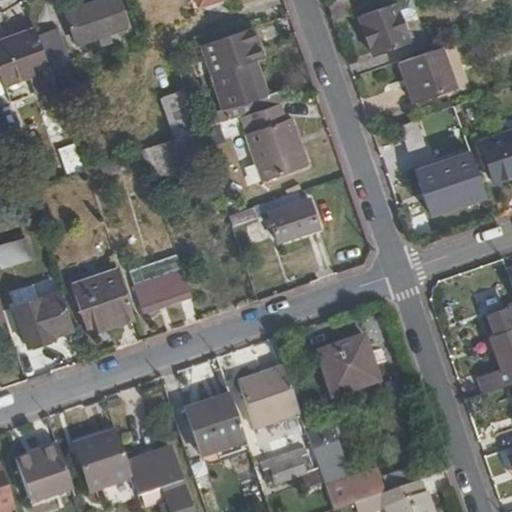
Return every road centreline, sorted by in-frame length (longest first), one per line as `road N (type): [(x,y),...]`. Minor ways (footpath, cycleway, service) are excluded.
road 1 (residential): [(0,411),(399,273)]
road 2 (residential): [(399,273),(306,0)]
road 3 (residential): [(481,511),(399,273)]
